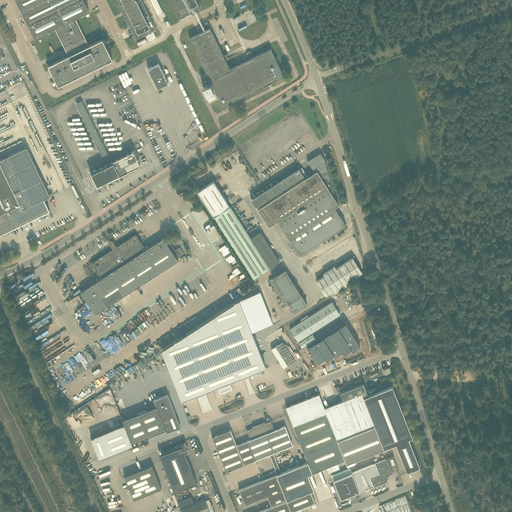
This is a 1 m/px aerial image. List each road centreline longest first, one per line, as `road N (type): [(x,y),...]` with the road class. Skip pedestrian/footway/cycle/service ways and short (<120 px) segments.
road 1 (tertiary): [(0,275),(316,77)]
road 2 (unclassified): [(401,349),(209,425),(204,444),(231,511)]
road 3 (tertiary): [(332,127),(401,349)]
road 4 (unclassified): [(316,77),(511,8)]
road 5 (unknown): [(126,56),(54,94),(2,0)]
road 6 (unknown): [(335,137),(247,196),(282,257)]
road 7 (tertiary): [(401,349),(439,474)]
